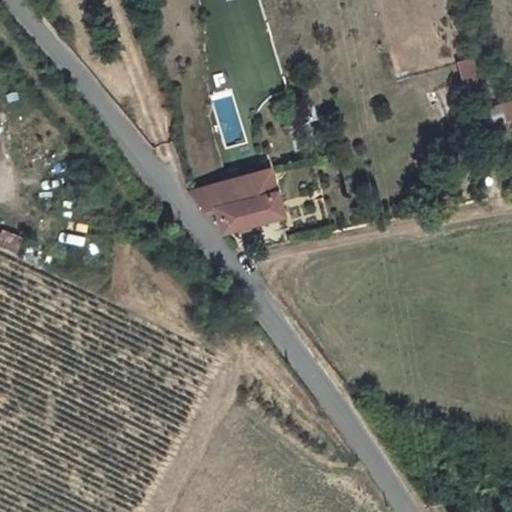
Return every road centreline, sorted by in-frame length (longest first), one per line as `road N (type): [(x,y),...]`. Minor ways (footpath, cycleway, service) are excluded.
road 1 (unclassified): [(409,511),(355,428),(227,264),(2,0)]
road 2 (track): [(227,264),(511,189)]
road 3 (track): [(153,511),(241,352),(257,303)]
